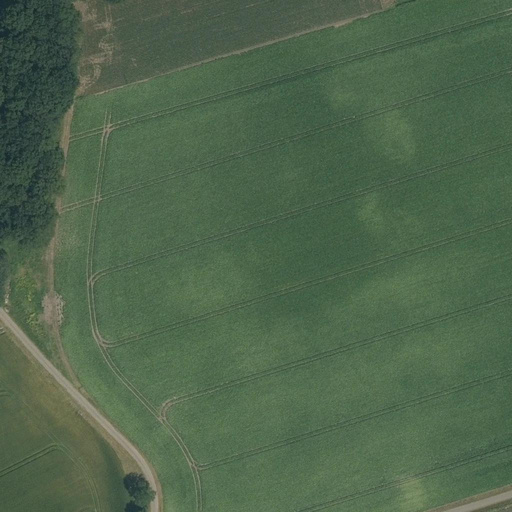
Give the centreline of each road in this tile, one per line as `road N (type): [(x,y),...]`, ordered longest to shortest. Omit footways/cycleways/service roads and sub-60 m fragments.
road 1 (track): [(61,381),(45,290),(77,59),(68,0)]
road 2 (unclassified): [(152,511),(152,484),(139,461),(61,381)]
